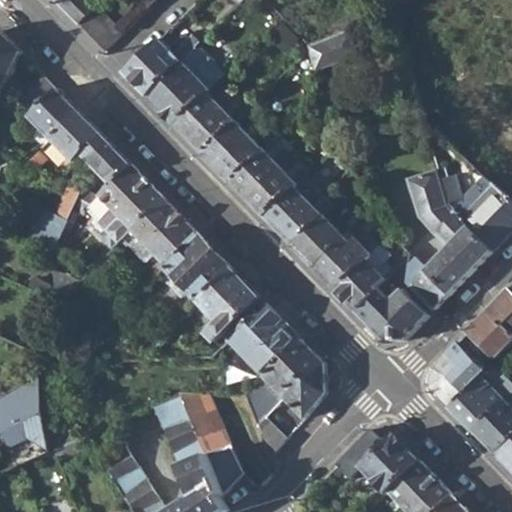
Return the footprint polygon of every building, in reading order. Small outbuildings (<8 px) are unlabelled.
[(57,0),(108,52),(126,34),(93,0),(57,0)] [(361,13),(372,25),(393,18),(390,6),(388,0),(374,0),(356,8),(361,13)] [(406,0),(403,0),(390,6),(393,18),(396,28),(412,23),(406,0)] [(348,21),(355,30),(372,25),(361,13),(348,21)] [(151,97),(210,37),(203,30),(178,56),(162,39),(128,74),(151,97)] [(353,31),(309,45),(314,70),(359,55),(353,31)] [(0,33),(0,92),(1,93),(24,53),(4,33),(0,33)] [(189,69),(156,102),(179,126),(209,94),(212,91),(189,69)] [(15,104),(20,107),(33,116),(60,90),(45,75),(15,104)] [(82,113),(60,90),(33,116),(43,131),(35,138),(35,142),(44,151),(53,142),(82,113)] [(0,92),(0,105),(14,115),(20,107),(15,104),(1,93),(0,92)] [(209,94),(179,126),(206,154),(237,123),(209,94)] [(103,135),(82,113),(53,142),(76,165),(82,154),(103,135)] [(237,123),(206,154),(235,183),(266,153),(237,123)] [(508,200),(511,196),(511,174),(476,142),(465,126),(446,140),(448,142),(491,184),(508,200)] [(448,142),(446,140),(437,132),(427,137),(432,153),(448,142)] [(103,135),(82,154),(113,183),(132,165),(103,135)] [(266,153),(235,183),(267,217),(306,179),(312,173),(280,139),(266,153)] [(31,165),(42,170),(49,162),(42,154),(31,165)] [(167,201),(132,165),(113,183),(97,198),(132,236),(167,201)] [(71,174),(66,182),(71,185),(80,189),(84,181),(71,174)] [(410,284),(437,311),(494,251),(459,218),(445,204),(439,182),(437,174),(406,182),(416,220),(449,250),(429,271),(423,264),(422,272),(410,284)] [(453,178),(439,182),(445,204),(459,200),(453,178)] [(306,179),(267,217),(294,245),(325,216),(334,207),(306,179)] [(459,218),(494,251),(511,232),(511,203),(508,200),(491,184),(459,218)] [(83,190),(80,189),(71,185),(58,216),(70,222),(83,190)] [(201,236),(167,201),(132,236),(124,243),(132,251),(141,241),(168,269),(201,236)] [(325,216),(294,245),(317,268),(348,238),(325,216)] [(348,238),(317,268),(339,290),(374,256),(352,234),(348,238)] [(233,269),(201,236),(168,269),(177,279),(171,286),(181,296),(187,289),(200,303),(233,269)] [(374,256),(339,290),(361,314),(382,294),(377,289),(386,281),(395,272),(386,262),(392,256),(383,248),(374,256)] [(411,271),(413,254),(395,272),(386,281),(391,286),(409,269),(411,271)] [(411,271),(410,284),(422,272),(423,264),(413,254),(411,271)] [(263,299),(233,269),(200,303),(219,322),(206,334),(214,343),(227,331),(229,332),(263,299)] [(511,289),(489,312),(511,333),(511,289)] [(382,294),(361,314),(389,342),(408,341),(430,318),(403,292),(392,304),(382,294)] [(284,322),(268,305),(231,341),(265,377),(297,346),(279,327),(284,322)] [(511,333),(489,312),(469,333),(496,357),(511,341),(511,333)] [(302,341),(297,346),(265,377),(306,419),(328,395),(324,363),(302,341)] [(434,389),(453,407),(485,377),(489,372),(459,343),(434,369),(434,389)] [(511,394),(511,384),(495,367),(489,372),(485,377),(507,399),(511,394)] [(453,407),(475,430),(507,399),(485,377),(453,407)] [(0,431),(1,432),(18,469),(43,458),(54,453),(40,379),(0,398),(0,431)] [(211,396),(185,397),(221,495),(245,478),(211,396)] [(221,495),(185,397),(162,407),(195,498),(187,502),(193,511),(225,511),(219,497),(221,495)] [(475,430),(498,454),(511,440),(511,404),(507,399),(475,430)] [(267,420),(259,427),(272,459),(287,441),(267,420)] [(371,431),(338,466),(352,480),(364,468),(388,493),(420,461),(396,437),(381,451),(375,445),(380,440),(371,431)] [(511,440),(498,454),(511,468),(511,440)] [(82,441),(63,449),(67,459),(86,451),(82,441)] [(171,511),(163,511),(125,448),(104,461),(134,511),(173,511),(171,511)] [(54,453),(43,458),(56,493),(68,489),(56,453),(54,453)] [(420,461),(388,493),(407,511),(438,511),(454,497),(420,461)] [(469,511),(454,497),(438,511),(469,511)] [(193,511),(187,502),(173,511),(193,511)]
